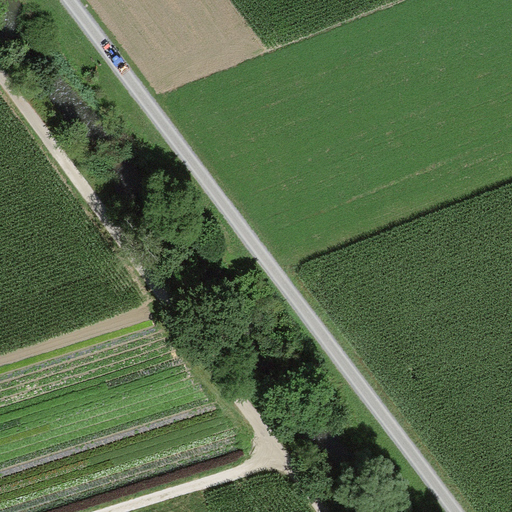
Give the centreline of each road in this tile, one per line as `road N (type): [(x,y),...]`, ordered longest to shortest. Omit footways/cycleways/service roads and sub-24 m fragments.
road 1 (track): [(447,511),(65,0)]
road 2 (track): [(0,81),(275,453)]
road 3 (track): [(110,511),(275,453)]
